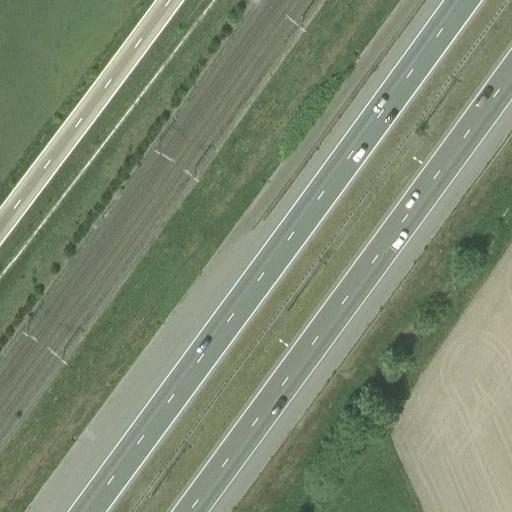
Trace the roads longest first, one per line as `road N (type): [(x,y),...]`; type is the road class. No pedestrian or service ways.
road 1 (motorway): [(464,0),(80,511)]
road 2 (motorway): [(188,511),(511,82)]
road 3 (tertiary): [(173,0),(0,226)]
